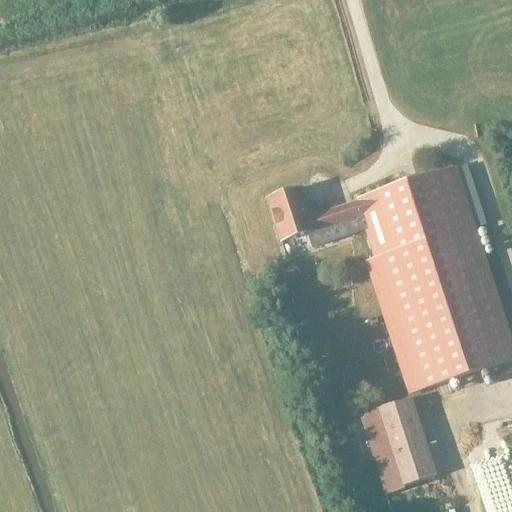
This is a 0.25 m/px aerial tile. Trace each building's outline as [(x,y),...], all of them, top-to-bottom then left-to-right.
[(204,132),(208,145),(218,142),(214,129),(204,132)] [(267,200),(280,241),(306,233),(311,248),(364,231),(416,392),(511,361),(511,349),(455,171),(355,203),(355,204),(339,209),(308,219),(299,190),(267,200)] [(325,326),(326,338),(343,337),(342,325),(325,326)] [(411,401),(359,418),(386,498),(438,481),(411,401)] [(511,511),(511,485),(502,449),(475,456),(490,511),(511,511)]
